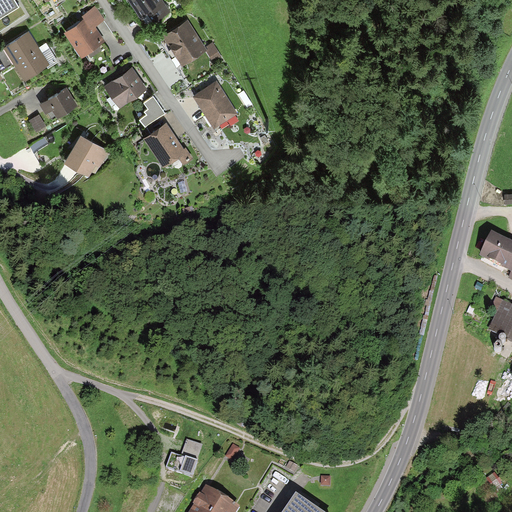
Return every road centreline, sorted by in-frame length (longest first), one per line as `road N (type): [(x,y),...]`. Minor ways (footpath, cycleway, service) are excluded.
road 1 (tertiary): [(375,511),(414,422),(481,147),(511,66)]
road 2 (track): [(422,392),(364,458),(322,466),(114,392)]
road 3 (residential): [(102,0),(216,170),(237,155)]
road 4 (residential): [(149,511),(163,469),(151,425),(114,392),(50,366)]
road 5 (residential): [(79,511),(89,442),(50,366)]
